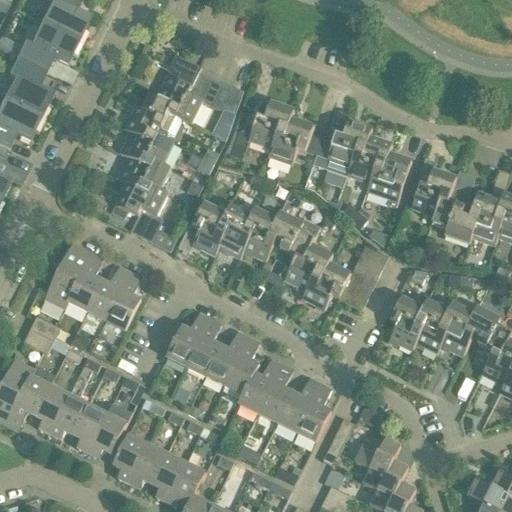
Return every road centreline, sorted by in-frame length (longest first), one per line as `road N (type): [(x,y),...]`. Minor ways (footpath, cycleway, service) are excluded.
road 1 (residential): [(424,468),(402,409),(36,211)]
road 2 (residential): [(511,146),(429,132),(346,85),(130,12)]
road 3 (residential): [(36,211),(130,12)]
